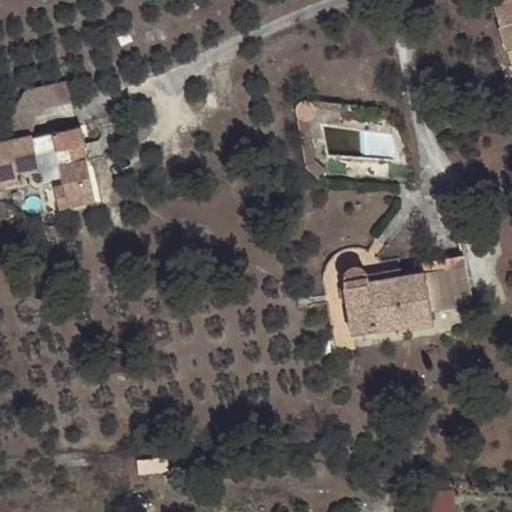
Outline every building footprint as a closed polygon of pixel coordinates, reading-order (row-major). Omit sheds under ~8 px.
[(511,0),(493,0),(511,56),(511,0)] [(296,114),(298,116),(302,119),(309,120),(314,116),(315,113),(316,108),(313,102),(309,99),(303,99),(299,101),(296,106),(296,110),(296,111),(296,114)] [(342,103),(309,99),(313,102),(316,108),(341,113),(342,103)] [(35,131),(30,132),(36,168),(41,167),(39,153),(59,149),(65,185),(56,187),(60,209),(96,203),(90,159),(75,162),(73,148),(88,146),(85,127),(36,136),(35,131)] [(36,168),(30,132),(0,137),(0,181),(19,177),(18,171),(36,168)] [(306,167),(320,179),(328,170),(315,158),(306,167)] [(431,313),(472,306),(464,258),(422,265),(424,272),(368,282),(367,273),(365,269),(361,265),(355,265),(350,266),(347,269),(345,275),(346,287),(343,287),(351,335),(376,331),(377,332),(433,324),(431,313)] [(423,511),(457,511),(456,487),(423,488),(423,511)]
